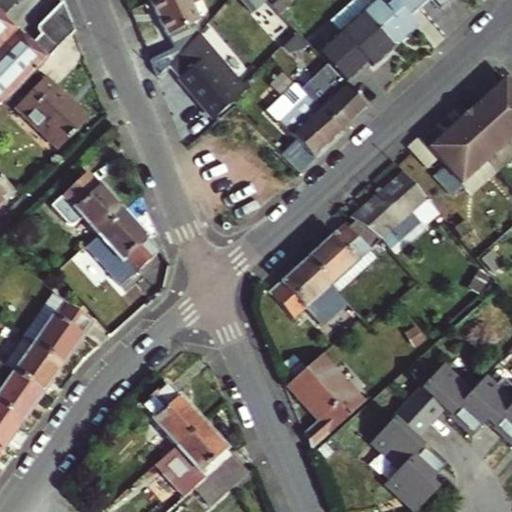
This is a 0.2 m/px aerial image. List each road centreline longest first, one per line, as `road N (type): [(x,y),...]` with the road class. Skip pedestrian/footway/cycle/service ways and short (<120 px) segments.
road 1 (residential): [(211,290),(495,30)]
road 2 (residential): [(211,290),(94,0)]
road 3 (residential): [(13,511),(94,396),(211,290)]
road 4 (residential): [(310,511),(211,290)]
